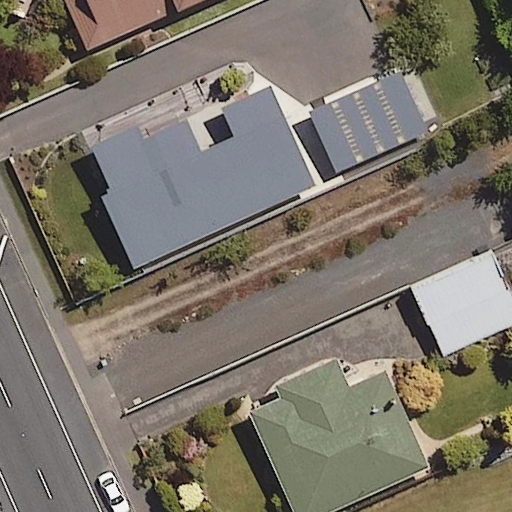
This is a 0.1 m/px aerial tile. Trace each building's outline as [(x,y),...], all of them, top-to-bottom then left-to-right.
[(180,0),(64,0),(86,45),(180,0)] [(425,127),(399,67),(308,107),(335,167),(425,127)] [(311,182),(266,80),(140,136),(132,117),(83,139),(136,259),(311,182)] [(511,318),(511,297),(489,248),(410,285),(441,351),(511,318)] [(346,382),(333,353),(242,395),(295,511),(317,511),(425,463),(381,366),(346,382)]
